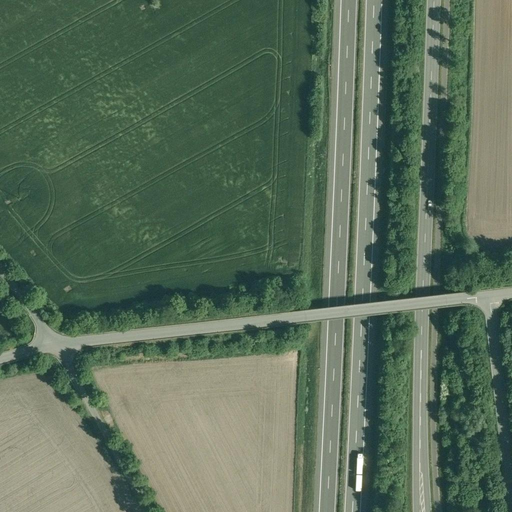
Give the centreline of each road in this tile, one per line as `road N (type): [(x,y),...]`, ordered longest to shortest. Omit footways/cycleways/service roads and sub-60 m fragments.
road 1 (motorway): [(356,511),(377,0)]
road 2 (motorway): [(343,0),(322,511)]
road 3 (secondary): [(433,0),(421,511)]
road 4 (unclassified): [(56,339),(466,295)]
road 5 (unclassified): [(493,292),(511,492)]
